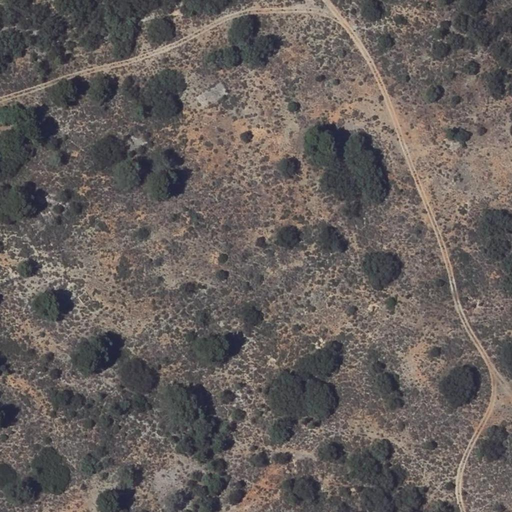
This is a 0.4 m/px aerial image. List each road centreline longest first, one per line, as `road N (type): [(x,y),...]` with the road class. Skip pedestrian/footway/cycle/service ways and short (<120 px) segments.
road 1 (track): [(454,511),(445,480),(489,384),(488,365),(452,298),(439,229),(354,32),(328,0)]
road 2 (track): [(0,100),(182,39),(240,10),(305,0)]
